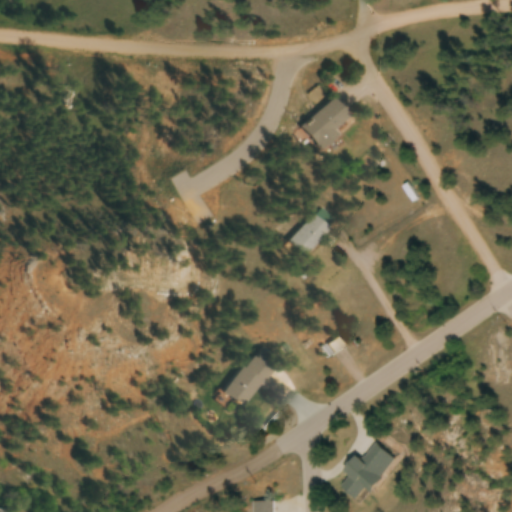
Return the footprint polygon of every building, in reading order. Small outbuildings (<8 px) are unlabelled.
[(331,134),(327,129),(341,118),(326,100),(293,127),(312,150),(331,134)] [(298,257),(325,230),(311,216),(284,243),(298,257)] [(234,410),(271,367),(254,352),(217,394),(234,410)] [(353,501),(363,490),(367,493),(394,461),(374,444),(359,461),(354,457),(341,471),(349,478),(339,489),(353,501)] [(251,511),(272,511),(273,503),(251,503),(251,511)]
